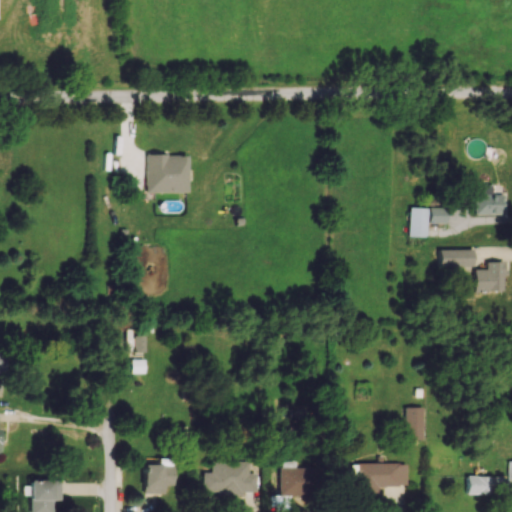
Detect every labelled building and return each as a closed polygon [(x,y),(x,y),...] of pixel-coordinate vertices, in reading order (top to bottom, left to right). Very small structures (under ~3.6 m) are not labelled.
[(185,192),(185,154),(144,155),(144,192),(185,192)] [(472,214),(502,214),(502,194),(488,194),(488,188),(479,188),(479,194),(471,194),(472,214)] [(407,207),(407,236),(425,237),(425,223),(445,223),(445,208),(407,207)] [(471,249),(437,249),(437,267),(471,266),(471,249)] [(501,290),(501,276),(504,276),(503,261),(484,261),(484,269),(472,269),(472,291),(501,290)] [(143,372),(143,341),(131,341),(130,372),(143,372)] [(422,440),(421,406),(401,406),(402,440),(422,440)] [(255,493),(255,473),(247,473),(247,461),(209,460),(209,473),(200,472),(200,491),(255,493)] [(312,468),(294,468),(294,461),(279,461),(278,495),(311,496),(312,468)] [(405,486),(405,463),(356,463),(356,496),(375,496),(375,486),(405,486)] [(170,485),(170,465),(141,464),(140,493),(162,493),(162,485),(170,485)] [(464,494),(500,495),(501,477),(464,476),(464,494)] [(26,511),(48,511),(49,500),(58,500),(58,479),(26,480),(26,492),(26,511)]
